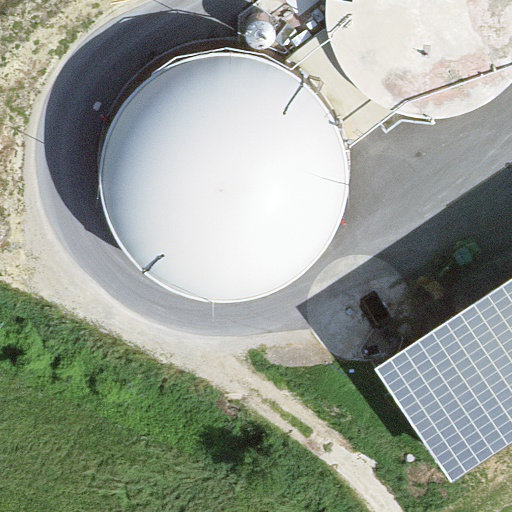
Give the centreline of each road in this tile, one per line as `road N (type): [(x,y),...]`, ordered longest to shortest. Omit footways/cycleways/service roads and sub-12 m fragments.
road 1 (track): [(393,511),(327,446),(198,364)]
road 2 (track): [(0,273),(127,323),(198,364)]
